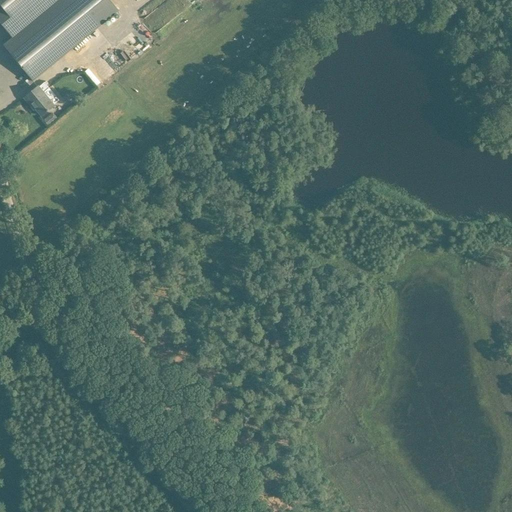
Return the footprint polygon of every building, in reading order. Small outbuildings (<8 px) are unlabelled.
[(0,0),(0,22),(13,38),(4,45),(33,81),(119,11),(110,0),(0,0)] [(141,10),(139,12),(144,16),(158,0),(139,0),(135,5),(141,10)] [(189,0),(167,0),(146,16),(157,31),(193,5),(189,0)] [(126,50),(120,54),(126,62),(131,58),(126,50)] [(39,87),(38,87),(25,98),(31,105),(32,104),(42,115),(60,101),(45,82),(39,87)] [(52,113),(45,119),(49,124),(57,119),(52,113)]
